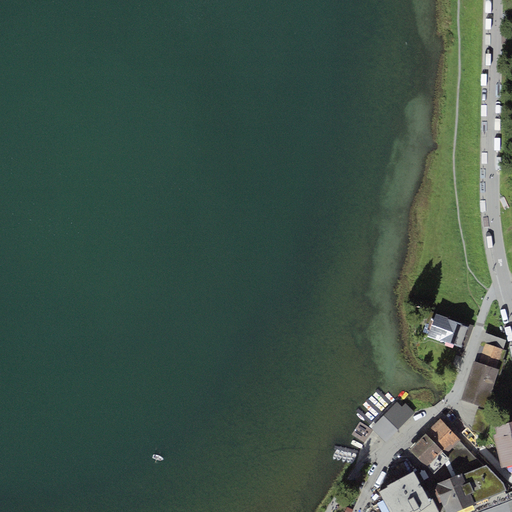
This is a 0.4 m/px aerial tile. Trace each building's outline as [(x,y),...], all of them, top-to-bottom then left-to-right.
[(469,326),(436,313),(427,334),(427,336),(439,341),(440,339),(461,347),(469,326)] [(496,368),(506,340),(484,332),(474,360),(496,368)] [(500,370),(496,368),(474,360),(470,373),(495,382),(500,370)] [(495,382),(470,373),(466,383),(491,392),(495,382)] [(487,404),(491,392),(466,383),(462,395),(487,404)] [(371,428),(385,442),(414,412),(401,399),(371,428)] [(446,453),(459,440),(462,438),(442,418),(426,434),(446,453)] [(511,420),(495,425),(497,433),(493,434),(502,468),(511,464),(511,420)] [(446,453),(426,434),(410,450),(434,474),(448,458),(446,453)] [(486,465),(459,440),(446,453),(448,458),(456,475),(462,473),(462,474),(475,469),(486,465)] [(486,465),(475,469),(488,498),(506,490),(502,482),(486,465)] [(475,469),(462,474),(475,504),(488,498),(475,469)] [(413,471),(387,484),(388,487),(379,491),(389,511),(440,511),(430,489),(425,492),(413,471)] [(462,474),(462,473),(456,475),(435,484),(446,511),(455,511),(475,504),(462,474)]
